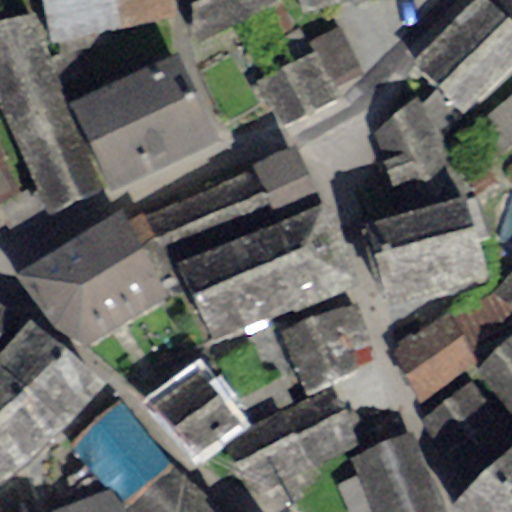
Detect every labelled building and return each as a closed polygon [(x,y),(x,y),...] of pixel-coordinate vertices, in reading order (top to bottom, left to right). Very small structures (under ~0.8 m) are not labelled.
[(41,0),(50,42),(117,29),(110,0),(41,0)] [(110,0),(117,29),(174,18),(169,0),(110,0)] [(277,0),(189,0),(190,46),(279,6),(277,0)] [(293,0),(298,13),(342,0),(346,0),(347,3),(358,0),(293,0)] [(511,0),(482,0),(411,65),(463,117),(511,67),(511,0)] [(0,23),(0,66),(45,55),(35,13),(0,23)] [(356,77),(337,37),(308,51),(314,65),(262,90),(281,130),(331,106),(324,92),(356,77)] [(176,54),(69,105),(110,192),(218,140),(176,54)] [(45,55),(0,66),(0,109),(9,128),(65,107),(45,55)] [(511,143),(511,97),(488,118),(511,145),(511,143)] [(417,99),(375,135),(399,214),(451,200),(417,99)] [(65,107),(9,128),(47,216),(103,188),(65,107)] [(251,166),(254,170),(277,224),(321,207),(296,148),(251,166)] [(248,235),(277,224),(254,170),(143,218),(169,264),(176,264),(248,235)] [(365,223),(388,308),(488,281),(465,196),(451,200),(399,214),(365,223)] [(248,235),(281,313),(353,284),(321,207),(277,224),(248,235)] [(54,328),(88,345),(168,299),(159,281),(174,273),(169,264),(143,218),(141,214),(126,222),(119,209),(13,273),(54,328)] [(281,313),(248,235),(176,264),(208,343),(281,313)] [(511,272),(449,314),(476,366),(511,337),(511,272)] [(355,303),(281,330),(303,391),(378,364),(355,303)] [(0,304),(0,351),(24,322),(0,304)] [(476,366),(449,314),(391,346),(421,416),(481,374),(476,366)] [(106,386),(24,322),(0,351),(0,486),(26,468),(106,386)] [(511,337),(476,366),(481,374),(421,416),(461,497),(511,446),(511,337)] [(199,361),(143,403),(193,467),(225,443),(249,425),(199,361)] [(331,389),(282,411),(308,469),(358,447),(331,389)] [(118,403),(69,448),(107,493),(111,492),(125,511),(215,511),(174,470),(118,403)] [(249,425),(225,443),(251,498),(308,469),(282,411),(249,425)] [(411,434),(349,459),(370,511),(441,511),(443,511),(411,434)] [(511,511),(511,446),(461,497),(451,507),(454,511),(511,511)] [(107,493),(56,511),(125,511),(111,492),(107,493)]
